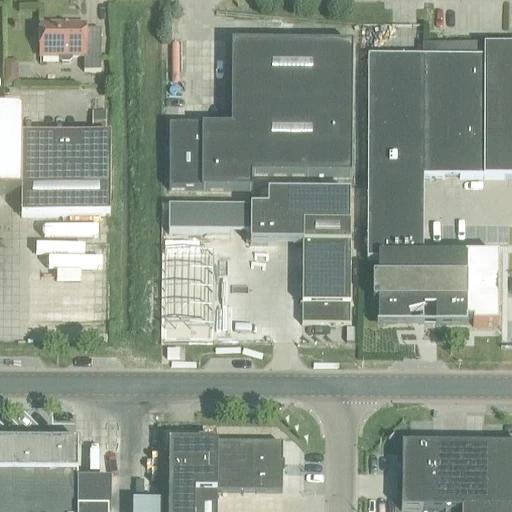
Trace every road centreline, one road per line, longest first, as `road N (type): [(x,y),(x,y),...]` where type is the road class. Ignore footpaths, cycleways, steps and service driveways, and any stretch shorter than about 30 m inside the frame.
road 1 (tertiary): [(340,386),(0,384)]
road 2 (tertiary): [(511,387),(340,386)]
road 3 (unclassified): [(339,511),(340,386)]
